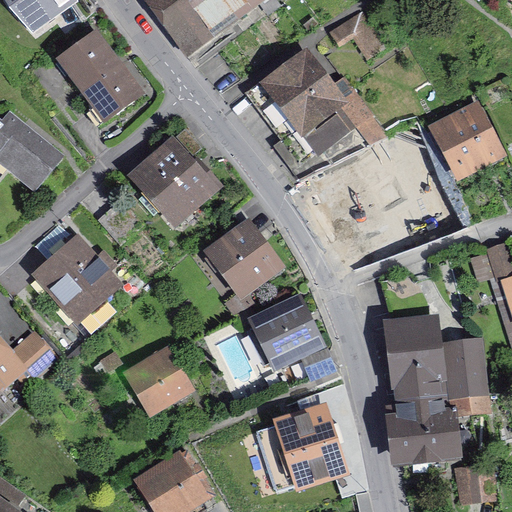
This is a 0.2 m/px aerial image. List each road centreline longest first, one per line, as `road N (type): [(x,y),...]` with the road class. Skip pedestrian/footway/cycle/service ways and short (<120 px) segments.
road 1 (residential): [(386,511),(345,333),(325,283),(189,91)]
road 2 (residential): [(0,255),(189,91)]
